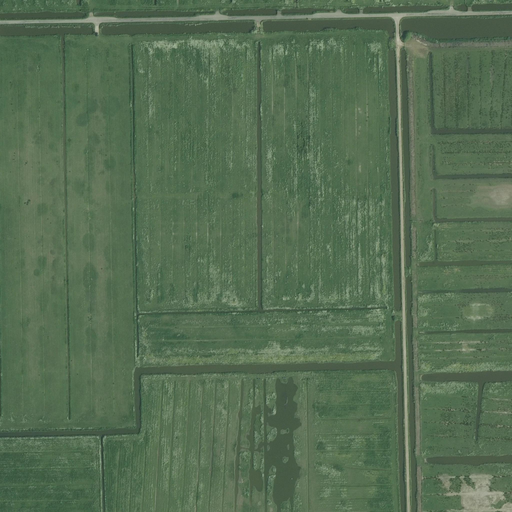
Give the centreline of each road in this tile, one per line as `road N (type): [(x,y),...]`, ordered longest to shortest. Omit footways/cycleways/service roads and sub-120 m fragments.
road 1 (unclassified): [(0,22),(511,12)]
road 2 (track): [(408,511),(396,15)]
